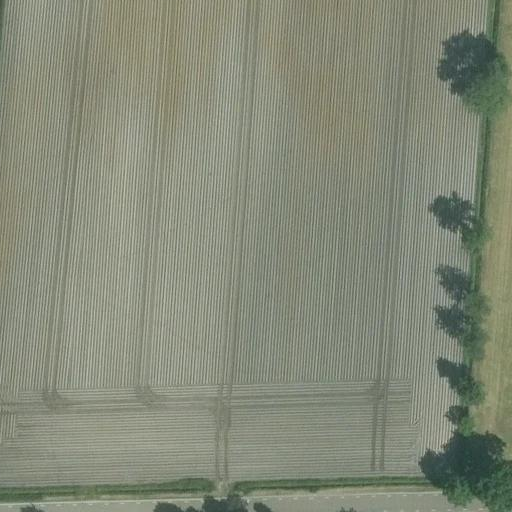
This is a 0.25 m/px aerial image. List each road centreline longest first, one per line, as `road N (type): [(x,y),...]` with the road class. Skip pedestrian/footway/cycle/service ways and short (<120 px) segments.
road 1 (tertiary): [(97,508),(342,508)]
road 2 (tertiary): [(342,508),(511,501)]
